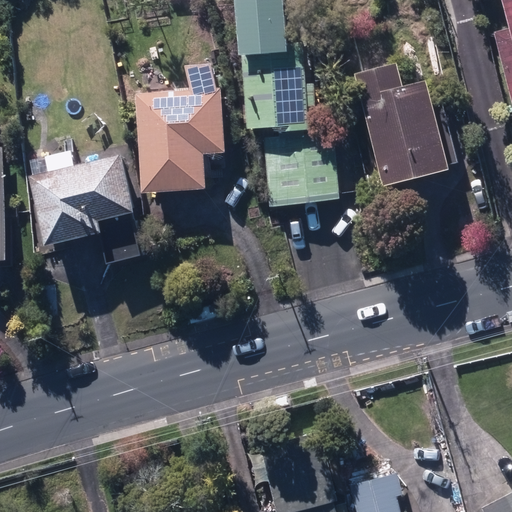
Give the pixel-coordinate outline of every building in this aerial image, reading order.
[(303,44),(290,45),(285,0),(237,0),(241,37),(250,131),(262,129),(269,201),(340,194),(334,127),(310,129),(308,109),(317,107),(315,87),(307,87),(303,44)] [(495,35),(511,100),(511,0),(501,0),(502,3),(494,5),(501,33),(495,35)] [(358,75),(386,186),(449,171),(448,166),(458,164),(446,118),(436,121),(427,82),(403,87),(397,64),(358,75)] [(138,96),(144,193),(207,189),(204,154),(226,153),(222,90),(217,90),(211,66),(188,67),(193,91),(138,96)] [(104,234),(110,264),(143,257),(122,158),(57,172),(54,157),(32,162),(35,177),(31,178),(46,247),(104,234)] [(292,511),(293,511),(345,511),(344,506),(336,508),(335,503),(338,501),(321,434),(262,448),(278,511),(292,511)] [(400,494),(395,472),(350,482),(356,511),(400,511),(397,495),(400,494)] [(511,511),(511,494),(484,508),(485,511),(511,511)]
